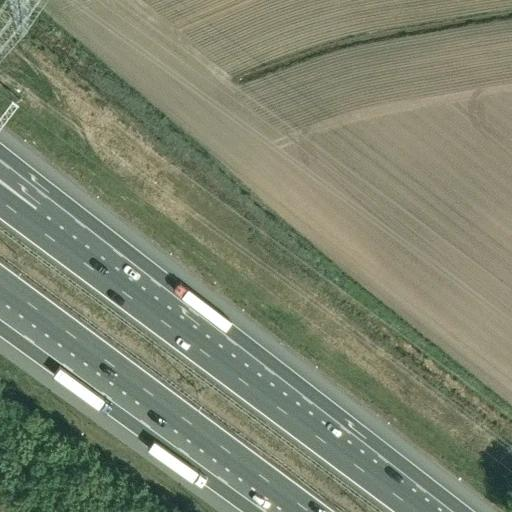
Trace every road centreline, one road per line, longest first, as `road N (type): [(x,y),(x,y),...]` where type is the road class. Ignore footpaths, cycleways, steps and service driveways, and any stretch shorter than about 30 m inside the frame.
road 1 (motorway): [(417,511),(28,221)]
road 2 (motorway): [(0,292),(295,511)]
